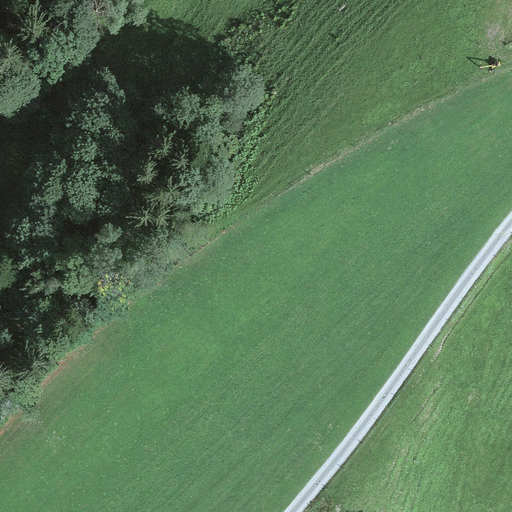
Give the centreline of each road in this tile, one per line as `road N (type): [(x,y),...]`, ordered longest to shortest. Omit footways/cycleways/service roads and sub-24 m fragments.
road 1 (track): [(0,342),(209,230),(387,116),(511,55)]
road 2 (track): [(291,511),(511,223)]
